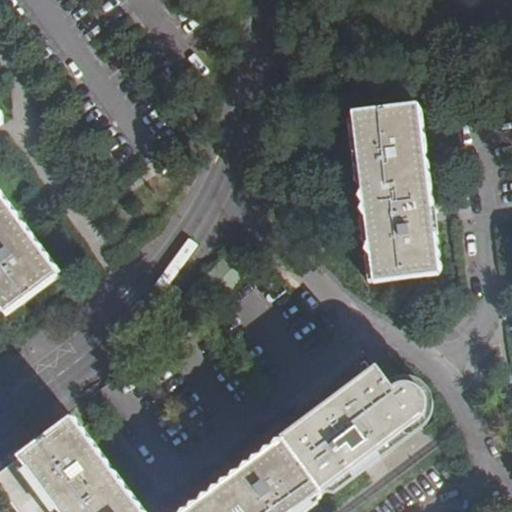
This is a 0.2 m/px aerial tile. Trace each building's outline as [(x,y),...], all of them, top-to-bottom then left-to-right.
[(354,114),(375,283),(438,276),(417,106),(354,114)] [(0,306),(8,317),(22,307),(59,277),(0,199),(0,128),(2,127),(0,125),(0,306)] [(136,208),(152,219),(160,207),(144,197),(136,208)] [(181,302),(191,316),(232,288),(263,256),(253,246),(241,245),(217,269),(196,284),(181,302)] [(191,511),(301,511),(421,421),(424,416),(426,409),(426,403),(424,396),(421,391),(416,387),(411,385),(405,385),(399,386),(394,388),(379,370),(191,511)] [(70,511),(142,511),(73,419),(26,454),(66,506),(70,511)]
